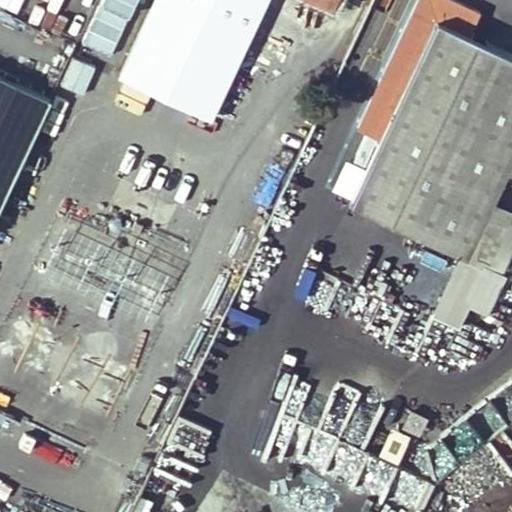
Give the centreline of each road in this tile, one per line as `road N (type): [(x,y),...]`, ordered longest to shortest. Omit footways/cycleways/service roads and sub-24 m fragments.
road 1 (unknown): [(232,167),(119,116),(91,122),(0,318)]
road 2 (unknown): [(120,447),(232,167)]
road 3 (unknown): [(344,0),(232,167)]
road 4 (unknown): [(0,445),(80,479),(110,469),(120,447)]
